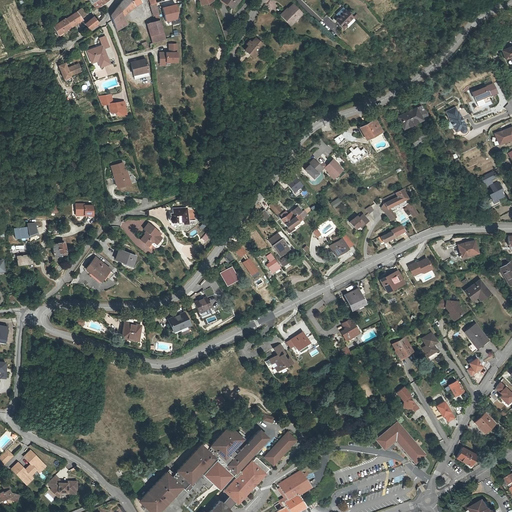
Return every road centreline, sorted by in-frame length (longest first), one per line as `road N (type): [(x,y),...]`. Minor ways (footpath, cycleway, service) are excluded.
road 1 (tertiary): [(44,311),(140,308),(179,296),(318,123),(391,94),(444,57),(469,25),(510,3)]
road 2 (tertiary): [(511,229),(430,234),(173,363),(148,363),(51,331),(41,322),(44,311)]
road 3 (residential): [(429,494),(475,399),(511,345)]
road 4 (residential): [(34,310),(98,232),(155,202)]
road 5 (track): [(155,202),(192,186),(202,170),(219,138),(225,73)]
road 6 (residential): [(9,415),(26,434),(88,466),(128,511)]
